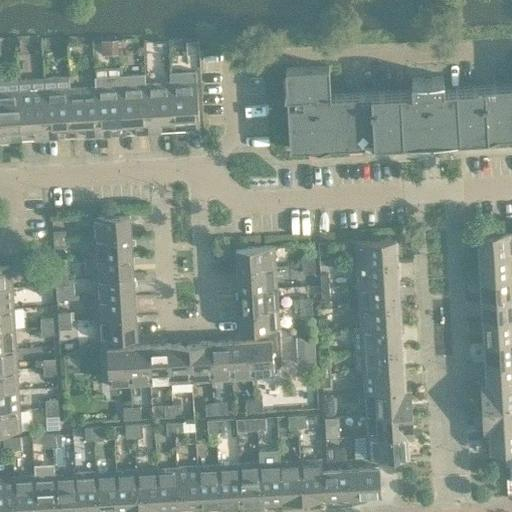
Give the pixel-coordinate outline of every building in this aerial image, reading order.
[(116,40),(102,41),(102,49),(117,49),(116,40)] [(329,145),(346,144),(363,143),(374,146),(385,142),(420,140),(431,142),(441,139),(476,136),(487,139),(498,135),(511,134),(511,83),(444,88),(443,76),(431,77),(423,77),(411,78),(411,90),(330,95),(328,65),(285,68),(286,85),(283,97),(287,97),(287,101),(287,105),(290,148),(307,147),(318,149),(329,145)] [(148,132),(145,83),(144,73),(140,74),(136,74),(134,74),(124,75),(119,75),(122,123),(135,122),(135,123),(135,127),(135,133),(137,133),(137,132),(147,131),(147,132),(148,132)] [(94,76),(95,86),(98,135),(99,135),(98,134),(109,134),(109,135),(110,134),(110,128),(109,125),(110,125),(110,124),(122,123),(119,75),(115,75),(105,76),(102,76),(98,76),(94,76)] [(174,81),(170,82),(172,120),(185,119),(185,120),(186,124),(185,124),(186,130),(187,130),(187,129),(198,128),(198,129),(199,129),(196,80),(191,80),(191,81),(187,81),(184,81),(185,81),(180,81),(174,82),(174,81)] [(172,120),(170,82),(166,82),(156,83),(156,82),(153,83),(149,83),(145,83),(148,132),(149,132),(149,131),(159,131),(159,132),(161,131),(160,125),(160,122),(160,121),(172,120)] [(97,135),(98,135),(95,86),(90,86),(90,87),(86,87),(84,87),(74,88),(74,87),(69,88),(72,126),(84,125),(85,126),(85,130),(85,136),(87,136),(87,135),(97,134),(97,135)] [(59,127),(72,126),(69,88),(65,88),(55,89),(52,89),(48,89),(44,89),(47,138),(48,138),(48,137),(58,137),(58,138),(59,138),(59,131),(59,128),(59,127)] [(46,138),(47,138),(44,89),(39,89),(39,90),(35,90),(33,90),(23,91),(23,90),(19,91),(21,129),(34,128),(34,129),(34,133),(34,139),(36,139),(36,138),(46,137),(46,138)] [(8,130),(21,129),(19,91),(14,91),(9,92),(4,92),(2,92),(0,92),(0,140),(7,140),(7,141),(9,141),(9,134),(8,134),(8,131),(8,130)] [(92,235),(92,236),(130,234),(129,212),(91,215),(91,218),(92,235)] [(53,230),(53,238),(66,238),(65,229),(53,230)] [(479,254),(479,255),(511,253),(511,230),(478,233),(478,235),(479,254)] [(132,254),(130,234),(92,236),(92,238),(93,255),(93,257),(132,254)] [(66,246),(66,238),(53,238),(54,247),(66,246)] [(357,261),(357,263),(396,260),(396,259),(395,259),(394,240),(395,240),(395,238),(356,240),(356,242),(357,261)] [(326,254),(326,242),(318,242),(318,255),(326,254)] [(237,269),(275,266),(275,265),(274,248),(274,245),(235,247),(237,269)] [(511,253),(479,255),(479,257),(481,276),(480,276),(480,277),(511,275),(511,253)] [(133,275),(132,254),(93,257),(93,258),(94,258),(95,275),(94,275),(94,277),(133,275)] [(301,256),(301,264),(314,264),(313,255),(301,256)] [(396,262),(396,260),(357,263),(357,264),(359,283),(358,283),(358,284),(397,282),(397,281),(396,262)] [(314,272),(314,264),(301,264),(302,273),(314,272)] [(0,287),(12,287),(12,285),(11,268),(11,265),(0,265),(0,287)] [(237,269),(238,289),(276,287),(276,285),(275,268),(275,266),(237,269)] [(55,271),(55,279),(68,278),(68,270),(55,271)] [(320,274),(320,286),(328,286),(328,273),(320,274)] [(134,295),(133,275),(94,277),(95,279),(96,296),(96,297),(134,295)] [(511,275),(480,277),(480,278),(481,278),(482,297),(481,297),(482,299),(511,296),(511,275)] [(38,276),(38,285),(51,284),(50,276),(38,276)] [(69,287),(68,278),(55,279),(56,288),(69,287)] [(397,283),(397,282),(358,284),(358,285),(359,285),(360,304),(359,304),(360,306),(399,303),(398,302),(397,283)] [(51,293),(51,284),(38,285),(38,293),(51,293)] [(329,298),(328,286),(320,286),(321,299),(329,298)] [(12,287),(0,287),(0,307),(13,307),(13,305),(12,288),(12,287)] [(276,287),(238,289),(239,309),(277,307),(277,305),(276,288),(276,287)] [(135,316),(134,295),(96,297),(96,299),(97,316),(97,318),(135,316)] [(299,297),(299,306),(312,305),(311,296),(299,297)] [(511,296),(482,299),(482,300),(483,319),(483,320),(511,318),(511,296)] [(399,305),(399,303),(360,306),(360,307),(361,326),(361,327),(400,325),(400,324),(399,324),(398,305),(399,305)] [(313,313),(312,305),(299,306),(300,314),(313,313)] [(13,307),(0,307),(0,328),(14,327),(14,326),(13,309),(13,307)] [(240,331),(258,330),(279,329),(279,326),(278,326),(277,309),(278,309),(277,307),(239,309),(240,331)] [(57,311),(58,320),(71,319),(70,311),(57,311)] [(40,317),(40,326),(53,325),(53,316),(40,317)] [(98,339),(106,339),(118,338),(137,337),(135,316),(97,318),(97,319),(98,336),(98,339)] [(318,317),(319,329),(327,329),(326,316),(318,317)] [(484,340),(484,342),(511,339),(511,318),(483,320),(483,321),(484,340)] [(71,328),(71,319),(58,320),(58,328),(71,328)] [(53,325),(40,326),(41,334),(53,333),(53,325)] [(400,325),(361,327),(353,328),(354,349),(401,346),(401,345),(399,326),(400,326),(400,325)] [(14,327),(0,328),(0,348),(16,348),(15,346),(14,329),(14,327)] [(259,338),(250,339),(252,377),(258,377),(258,376),(271,376),(274,376),(273,366),(277,366),(281,361),(279,329),(258,330),(259,338)] [(327,342),(327,329),(319,329),(319,342),(327,342)] [(124,385),(130,384),(128,346),(119,346),(118,338),(106,339),(106,347),(108,386),(111,385),(124,384),(124,385)] [(252,377),(250,339),(229,340),(232,378),(233,378),(250,377),(252,377)] [(511,339),(484,342),(484,343),(485,343),(486,362),(485,362),(485,363),(511,361),(511,339)] [(210,341),(209,341),(211,379),(213,379),(230,378),(232,378),(229,340),(210,341)] [(211,379),(209,341),(189,342),(191,381),(193,381),(193,380),(210,379),(210,380),(211,379)] [(189,342),(168,343),(171,382),(172,382),(172,381),(189,380),(189,381),(191,381),(189,342)] [(171,382),(168,343),(167,343),(148,345),(150,383),(152,383),(169,382),(171,382)] [(148,345),(128,346),(130,384),(132,384),(149,383),(150,383),(148,345)] [(401,348),(401,346),(354,349),(356,371),(363,370),(402,368),(402,367),(401,348)] [(16,348),(0,348),(0,368),(17,368),(17,366),(16,366),(15,349),(16,349),(16,348)] [(42,358),(43,366),(55,366),(55,357),(42,358)] [(320,360),(321,373),(329,372),(328,360),(320,360)] [(480,384),(480,385),(511,383),(511,361),(485,363),(485,364),(486,364),(487,383),(480,384)] [(56,374),(55,366),(43,366),(43,375),(56,374)] [(0,389),(18,388),(18,387),(17,370),(17,368),(0,368),(0,389)] [(365,391),(365,392),(411,389),(410,388),(403,388),(402,369),(402,368),(363,370),(363,372),(364,372),(365,391)] [(330,385),(329,372),(321,373),(322,385),(330,385)] [(511,383),(480,385),(480,386),(481,400),(481,403),(482,407),(511,404),(511,383)] [(0,409),(19,409),(19,407),(18,390),(18,388),(0,389),(0,409)] [(411,389),(365,392),(365,393),(366,412),(366,413),(411,411),(411,407),(412,407),(411,405),(410,390),(411,390),(411,389)] [(323,394),(324,416),(336,415),(340,415),(339,393),(323,394)] [(45,399),(45,407),(58,406),(57,398),(45,399)] [(246,412),(254,412),(253,399),(245,399),(246,412)] [(262,399),(253,399),(254,412),(263,411),(262,399)] [(205,414),(213,414),(213,401),(204,402),(205,414)] [(221,401),(213,401),(213,414),(222,413),(221,401)] [(180,403),(172,404),(173,416),(181,416),(180,403)] [(164,417),(173,416),(172,404),(164,404),(164,417)] [(482,427),(482,428),(511,426),(511,404),(482,407),(482,410),(481,410),(481,413),(482,413),(483,427),(482,427)] [(58,415),(58,406),(45,407),(46,416),(58,415)] [(123,419),(132,419),(131,406),(123,407),(123,419)] [(140,406),(131,406),(132,419),(140,418),(140,406)] [(19,409),(0,409),(0,431),(20,430),(20,427),(19,410),(19,409)] [(412,414),(411,411),(366,413),(366,415),(367,434),(367,435),(413,432),(413,431),(412,417),(412,414)] [(289,427),(297,427),(296,414),(288,415),(289,427)] [(305,414),(296,414),(297,427),(306,426),(305,414)] [(337,436),(336,415),(324,416),(325,437),(337,436)] [(248,430),(257,429),(256,416),(247,417),(248,430)] [(264,416),(256,416),(257,429),(265,429),(264,416)] [(223,418),(215,419),(216,431),(224,431),(223,418)] [(207,432),(216,431),(215,419),(207,419),(207,432)] [(167,434),(175,434),(174,421),(166,422),(167,434)] [(183,421),(174,421),(175,434),(183,433),(183,421)] [(142,423),(134,424),(134,436),(143,436),(142,423)] [(126,437),(134,436),(134,424),(125,424),(126,437)] [(101,425),(93,426),(94,439),(102,438),(101,425)] [(93,426),(84,426),(85,439),(94,439),(93,426)] [(511,426),(482,428),(482,429),(490,429),(491,448),(490,448),(491,451),(511,449),(511,426)] [(413,432),(367,435),(367,436),(368,436),(369,455),(368,455),(368,458),(408,455),(407,453),(406,434),(413,434),(413,432)] [(60,433),(52,434),(53,446),(61,446),(60,433)] [(52,434),(44,434),(44,447),(53,446),(52,434)] [(20,435),(11,436),(12,448),(20,448),(20,435)] [(11,436),(3,436),(3,449),(12,448),(11,436)] [(326,460),(334,460),(334,447),(326,447),(326,460)] [(302,498),(322,497),(320,458),(318,458),(318,459),(301,460),(301,459),(300,460),(302,498)] [(323,497),(351,495),(349,467),(322,469),(321,458),(320,458),(322,497),(323,497)] [(281,499),(302,498),(300,460),(298,460),(281,461),(279,461),(281,499)] [(260,462),(259,462),(261,500),(280,499),(281,499),(279,461),(277,461),(260,462)] [(240,501),(261,500),(259,462),(257,462),(240,463),(238,463),(240,501)] [(220,503),(240,501),(238,463),(237,463),(237,464),(220,465),(220,464),(217,464),(220,503)] [(199,504),(220,503),(217,464),(216,465),(199,466),(197,466),(199,504)] [(179,505),(199,504),(197,466),(195,466),(178,467),(177,467),(179,505)] [(379,466),(349,467),(351,495),(381,493),(379,466)] [(160,506),(179,505),(177,467),(175,467),(158,468),(156,468),(159,506),(160,506)] [(138,508),(159,506),(156,468),(155,468),(138,469),(136,469),(138,508)] [(118,509),(138,508),(136,469),(134,469),(134,470),(117,471),(117,470),(116,470),(118,509)] [(117,509),(118,509),(116,470),(114,471),(97,472),(95,472),(98,510),(117,509)] [(77,511),(98,510),(95,472),(94,472),(77,473),(75,473),(77,511)] [(56,511),(62,511),(77,511),(75,473),(73,473),(56,474),(55,474),(56,511)] [(36,511),(56,511),(55,474),(52,474),(52,475),(35,476),(35,475),(34,475),(36,511)] [(15,511),(36,511),(34,475),(32,475),(32,476),(15,477),(15,476),(13,477),(15,511)] [(0,511),(15,511),(13,477),(12,477),(0,477),(0,511)]
